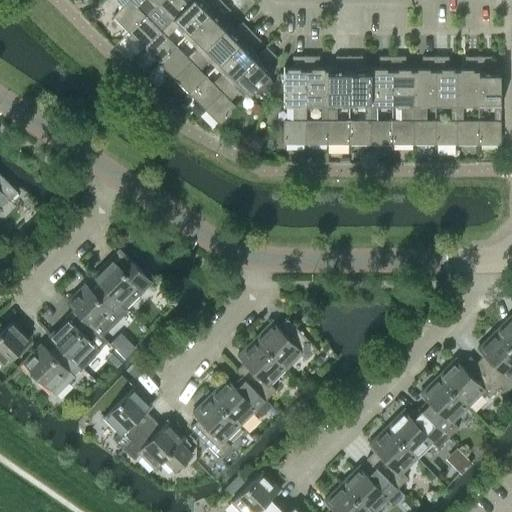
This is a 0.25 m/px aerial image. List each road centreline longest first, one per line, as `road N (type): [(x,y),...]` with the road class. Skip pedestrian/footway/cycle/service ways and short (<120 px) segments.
road 1 (residential): [(288,476),(478,290),(478,263)]
road 2 (tertiary): [(478,263),(260,259)]
road 3 (residential): [(164,382),(255,289),(260,259)]
road 4 (tertiary): [(260,259),(210,240),(125,183)]
road 5 (residential): [(18,293),(125,183)]
road 6 (tertiary): [(125,183),(0,101)]
